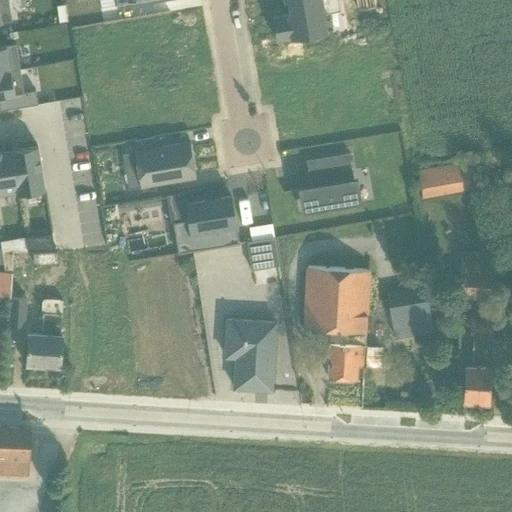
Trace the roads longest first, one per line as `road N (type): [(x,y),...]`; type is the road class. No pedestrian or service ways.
road 1 (tertiary): [(511,437),(0,407)]
road 2 (residential): [(0,127),(45,120),(66,261)]
road 3 (residential): [(219,0),(242,145)]
